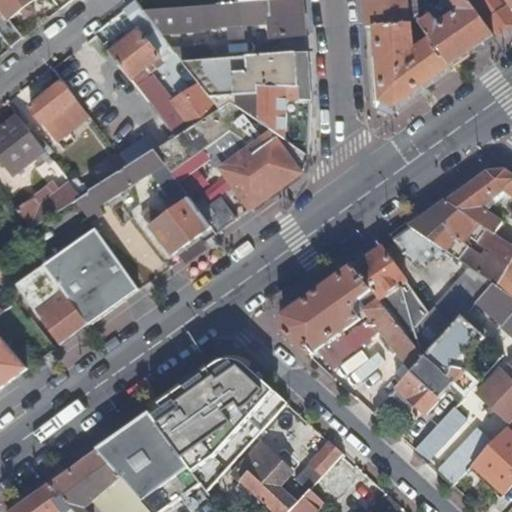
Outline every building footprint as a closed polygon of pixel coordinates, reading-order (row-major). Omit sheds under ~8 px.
[(10,21),(36,0),(0,0),(0,34),(11,48),(23,39),(10,21)] [(274,38),(306,35),(303,0),(275,0),(244,3),(143,12),(173,50),(184,64),(229,60),(206,29),(228,27),(229,40),(248,38),(247,25),(272,23),(274,38)] [(424,0),(364,0),(366,27),(376,27),(413,24),(421,23),(425,14),(424,0)] [(434,15),(421,23),(432,39),(450,66),(495,34),(471,0),(457,0),(461,6),(459,11),(452,16),(449,12),(444,16),(447,20),(443,23),(440,23),(434,15)] [(511,0),(506,0),(510,4),(505,8),(499,0),(471,0),(495,34),(511,22),(511,0)] [(161,59),(173,50),(143,12),(136,2),(124,11),(140,31),(161,59)] [(418,49),(432,39),(421,23),(413,24),(415,38),(419,38),(419,43),(415,44),(415,47),(418,49)] [(415,38),(413,24),(376,27),(381,98),(396,105),(450,66),(432,39),(418,49),(415,47),(415,44),(419,43),(419,38),(415,38)] [(161,59),(140,31),(110,54),(131,82),(161,59)] [(229,60),(184,64),(202,88),(220,110),(232,102),(309,155),(311,100),(308,52),(229,60)] [(89,117),(64,83),(31,109),(56,143),(89,117)] [(198,114),(203,121),(220,110),(202,88),(187,99),(198,114)] [(198,114),(187,99),(184,94),(172,103),(187,122),(198,114)] [(222,169),(250,209),(303,171),(309,155),(232,102),(220,110),(203,121),(175,139),(155,152),(171,174),(201,151),(213,154),(211,166),(222,169)] [(0,158),(13,176),(45,151),(18,116),(0,129),(0,158)] [(174,255),(212,228),(195,206),(171,174),(155,152),(129,168),(81,199),(76,202),(91,224),(105,215),(99,207),(152,174),(178,208),(165,218),(158,208),(156,210),(153,205),(143,213),(174,255)] [(511,216),(511,218),(511,219),(511,176),(505,171),(489,171),(445,202),(495,235),(503,223),(481,208),(502,193),(511,200),(511,216)] [(69,184),(46,202),(39,208),(34,202),(33,200),(17,212),(31,231),(76,202),(81,199),(69,184)] [(503,223),(495,235),(511,246),(511,219),(511,218),(511,216),(511,200),(502,193),(481,208),(503,223)] [(39,208),(46,202),(42,196),(34,202),(39,208)] [(493,267),(503,274),(511,257),(511,246),(495,235),(445,202),(412,226),(442,247),(470,267),(473,269),(480,259),(482,256),(469,248),(469,247),(460,241),(471,233),(470,237),(500,256),(493,267)] [(420,264),(442,247),(412,226),(394,239),(411,262),(416,258),(420,264)] [(94,228),(45,264),(88,325),(138,289),(94,228)] [(480,259),(493,267),(500,256),(470,237),(471,233),(460,241),(469,247),(469,248),(482,256),(480,259)] [(355,267),(379,249),(374,242),(349,259),(355,267)] [(429,311),(383,247),(379,249),(355,267),(424,358),(426,356),(434,347),(461,317),(467,310),(471,307),(493,283),(473,269),(470,267),(429,311)] [(511,257),(503,274),(497,286),(511,296),(511,257)] [(26,298),(60,345),(88,325),(45,264),(16,284),(26,298)] [(365,311),(413,370),(424,358),(355,267),(334,281),(285,316),(285,332),(299,345),(310,355),(318,349),(333,369),(358,351),(345,334),(343,331),(360,318),(359,316),(365,311)] [(280,310),(285,316),(334,281),(329,275),(280,310)] [(511,296),(497,286),(493,283),(471,307),(497,330),(501,325),(511,334),(511,296)] [(489,331),(467,310),(461,317),(477,331),(484,337),(489,331)] [(474,335),(477,331),(461,317),(434,347),(446,359),(453,358),(474,335)] [(0,356),(15,377),(27,369),(0,337),(0,356)] [(438,367),(446,359),(434,347),(426,356),(438,367)] [(0,387),(15,377),(0,356),(0,387)] [(426,415),(454,384),(455,383),(454,382),(438,367),(426,356),(424,358),(413,370),(411,372),(392,394),(411,409),(415,405),(426,415)] [(207,492),(288,403),(246,364),(237,360),(230,360),(225,361),(219,364),(150,414),(202,484),(207,492)] [(466,368),(454,382),(455,383),(454,384),(466,395),(480,381),(466,368)] [(477,393),(510,424),(511,421),(511,380),(499,368),(477,393)] [(468,418),(455,407),(415,451),(427,462),(468,418)] [(150,511),(163,511),(202,484),(150,414),(98,451),(150,511)] [(493,442),(473,463),(505,493),(511,485),(511,421),(510,424),(493,442)] [(478,428),(438,472),(453,486),(473,463),(493,442),(478,428)] [(295,479),(309,491),(311,489),(323,476),(343,454),(330,442),(295,479)] [(274,511),(289,511),(297,505),(278,488),(291,474),(262,446),(234,476),(274,511)] [(150,511),(98,451),(51,484),(75,511),(150,511)] [(75,511),(51,484),(12,511),(75,511)] [(315,511),(325,502),(311,489),(309,491),(297,505),(289,511),(315,511)]
